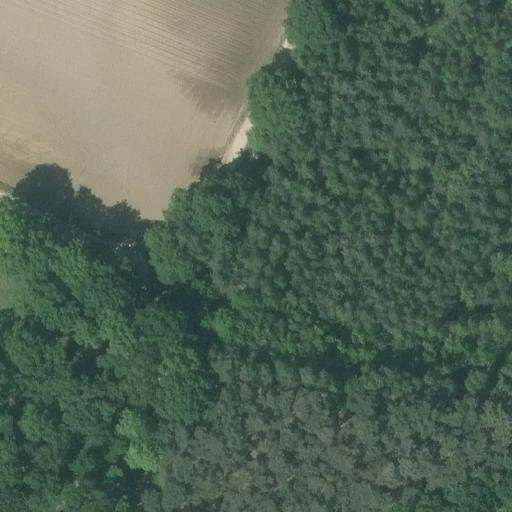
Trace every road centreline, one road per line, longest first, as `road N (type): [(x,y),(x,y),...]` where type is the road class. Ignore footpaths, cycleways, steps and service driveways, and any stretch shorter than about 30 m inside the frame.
road 1 (track): [(511,416),(430,407),(368,416),(163,373)]
road 2 (track): [(132,258),(169,234),(216,184),(312,0)]
road 3 (track): [(0,197),(132,258)]
road 4 (track): [(134,511),(164,421),(163,373)]
